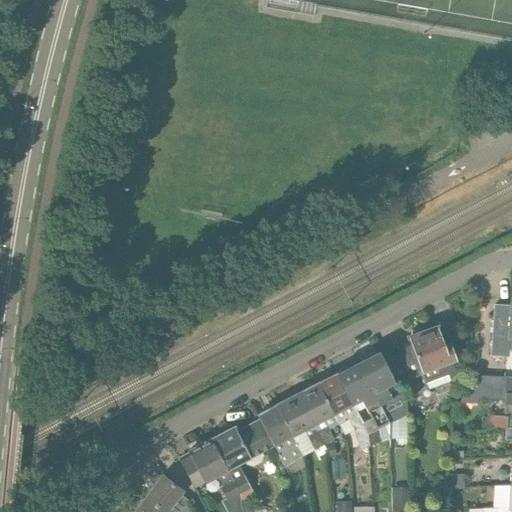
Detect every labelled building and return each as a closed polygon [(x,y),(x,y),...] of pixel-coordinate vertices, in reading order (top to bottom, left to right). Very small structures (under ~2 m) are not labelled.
[(511,298),(511,299),(511,307),(495,305),(491,355),(508,356),(509,349),(511,349),(511,298)] [(443,343),(437,326),(424,331),(420,329),(411,332),(411,336),(408,337),(411,345),(396,350),(406,380),(422,374),(426,383),(455,372),(451,362),(456,360),(449,342),(443,343)] [(406,380),(396,350),(381,355),(379,351),(357,362),(384,419),(385,426),(407,415),(406,401),(396,407),(385,388),(396,382),(397,384),(406,380)] [(369,446),(381,442),(378,430),(385,426),(384,419),(357,362),(338,372),(366,429),(366,445),(369,446)] [(366,429),(338,372),(316,384),(336,423),(338,423),(343,432),(352,427),(354,431),(357,443),(366,445),(366,429)] [(478,400),(505,401),(506,394),(506,377),(478,376),(478,400)] [(324,445),(334,440),(327,428),(336,423),(316,384),(298,393),(324,445)] [(324,445),(298,393),(275,405),(301,456),(303,455),(293,436),(304,430),(307,438),(314,451),(324,445)] [(289,476),(299,471),(294,460),(301,456),(275,405),(257,415),(259,419),(273,446),(289,476)] [(511,416),(490,416),(490,428),(507,429),(507,432),(511,432),(511,416)] [(273,446),(259,419),(236,431),(234,427),(214,438),(244,495),(244,500),(254,494),(238,464),(250,458),(273,446)] [(194,488),(204,483),(217,477),(222,486),(220,487),(231,507),(244,500),(244,495),(214,438),(202,444),(200,440),(188,446),(190,450),(188,452),(178,457),(194,488)] [(450,489),(465,489),(465,474),(450,476),(450,489)] [(181,511),(190,501),(181,495),(183,492),(162,476),(133,511),(181,511)] [(391,511),(411,511),(412,488),(391,488),(391,511)] [(335,511),(351,511),(352,502),(336,502),(335,511)]
